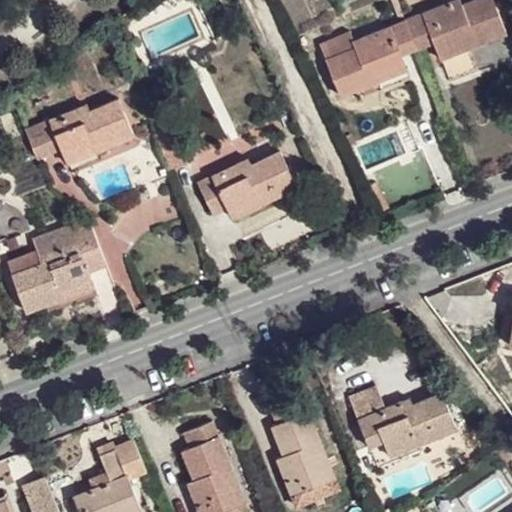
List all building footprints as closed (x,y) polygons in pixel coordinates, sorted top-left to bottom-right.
[(446,0),(406,17),(418,45),(435,38),(439,47),(467,35),(470,42),(488,34),(506,27),(495,0),(465,0),(463,1),(455,4),(453,0),(446,0)] [(403,52),(418,45),(406,17),(361,36),(364,42),(356,46),(327,57),(343,94),(362,86),(381,78),(378,73),(406,61),(403,52)] [(467,35),(439,47),(442,53),(470,42),(467,35)] [(364,42),(361,36),(353,39),(356,46),(364,42)] [(409,67),(406,61),(378,73),(381,78),(409,67)] [(80,106),(28,127),(39,155),(64,145),(69,158),(102,145),(134,132),(120,98),(91,109),(83,113),(80,106)] [(89,103),(80,106),(83,113),(91,109),(89,103)] [(178,120),(158,129),(173,166),(194,158),(178,120)] [(231,204),(233,208),(260,196),(262,201),(281,193),(300,184),(285,150),(249,165),(243,168),(240,161),(203,178),(217,210),(231,204)] [(247,159),(240,161),(243,168),(249,165),(247,159)] [(260,196),(233,208),(235,213),(262,201),(260,196)] [(93,266),(109,260),(98,232),(50,251),(53,259),(17,273),(32,308),(52,300),(72,292),(69,286),(97,274),(93,266)] [(53,259),(50,251),(48,248),(13,262),(17,273),(53,259)] [(100,281),(97,274),(69,286),(72,292),(100,281)] [(366,391),(352,396),(373,446),(386,440),(391,454),(459,426),(444,391),(415,403),(412,396),(388,405),(379,385),(366,391)] [(290,456),(282,459),(295,489),(330,475),(320,450),(327,447),(304,391),(290,397),(276,402),(282,416),(275,419),(287,449),(290,456)] [(204,485),(196,488),(205,511),(218,511),(245,500),(234,475),(241,472),(219,418),(204,424),(188,430),(195,445),(188,448),(200,476),(204,485)] [(118,481),(83,494),(89,511),(146,511),(132,475),(153,467),(143,443),(123,450),(115,453),(108,455),(118,481)] [(320,450),(330,475),(337,472),(327,447),(320,450)] [(279,453),(282,459),(290,456),(287,449),(279,453)] [(234,475),(245,500),(251,497),(241,472),(234,475)] [(20,486),(30,511),(59,511),(45,476),(20,486)] [(193,480),(196,488),(204,485),(200,476),(193,480)] [(0,511),(16,511),(12,501),(0,505),(0,511)]
